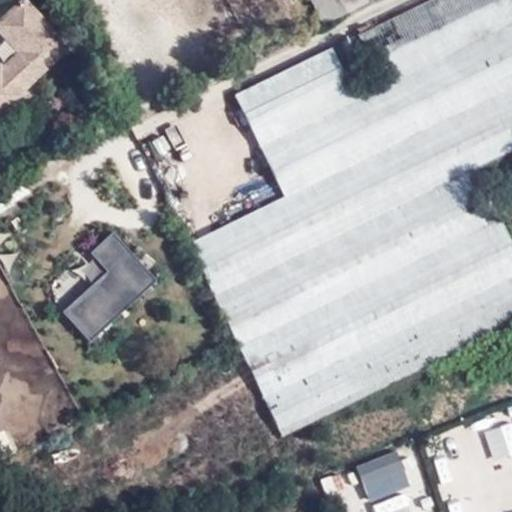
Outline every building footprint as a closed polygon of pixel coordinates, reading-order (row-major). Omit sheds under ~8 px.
[(24,0),(18,0),(0,17),(0,33),(17,51),(2,64),(0,61),(0,124),(29,98),(23,92),(70,49),(24,0)] [(511,156),(511,11),(507,0),(422,0),(137,139),(242,362),(34,455),(58,511),(116,511),(511,317),(511,249),(474,174),(511,156)] [(310,0),(326,29),(379,0),(310,0)] [(91,341),(158,278),(111,229),(69,269),(74,275),(58,290),(68,301),(60,309),(91,341)] [(511,420),(486,426),(492,457),(511,452),(511,420)] [(356,464),(369,499),(410,484),(397,448),(356,464)] [(449,511),(465,511),(459,490),(445,495),(449,511)]
